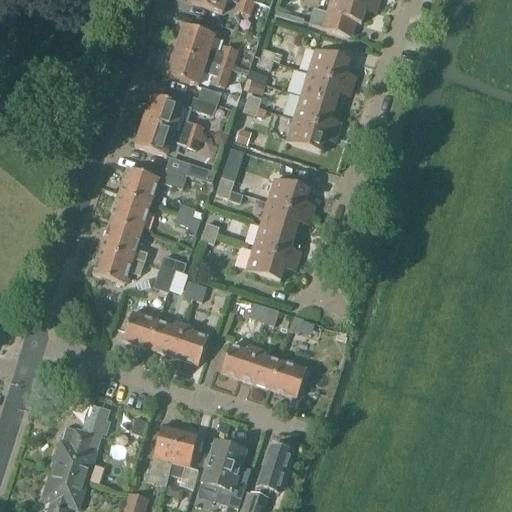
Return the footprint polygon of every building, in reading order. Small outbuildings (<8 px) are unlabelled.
[(269,11),(271,6),(252,0),(191,0),(190,6),(221,17),(226,4),(237,7),(235,14),(248,18),(249,19),(253,6),(269,11)] [(372,7),(348,0),(331,0),(326,16),(313,12),(308,28),(348,40),(348,39),(347,38),(351,27),(352,27),(352,25),(360,28),(364,15),(370,16),(372,7)] [(182,29),(173,55),(230,73),(236,54),(223,50),(221,57),(209,53),(214,40),(218,41),(222,29),(196,21),(192,32),(182,29)] [(262,53),(259,62),(272,66),(275,57),(262,53)] [(314,54),(306,78),(346,91),(350,79),(344,77),(348,64),(314,54)] [(230,73),(173,55),(165,80),(197,90),(202,76),(213,80),(211,87),(224,92),(230,73)] [(272,66),(259,62),(257,71),(270,75),(272,66)] [(284,69),(274,66),(272,74),(281,77),(284,69)] [(265,88),(267,80),(249,74),(246,83),(265,88)] [(306,78),(299,101),(333,112),(338,98),(344,100),(346,91),(306,78)] [(262,99),(265,89),(246,83),(243,93),(262,99)] [(197,102),(197,103),(216,109),(220,98),(201,92),(200,93),(201,93),(198,102),(197,102)] [(142,125),(199,143),(202,132),(185,127),(190,113),(186,111),(182,110),(150,99),(142,125)] [(247,99),(244,108),(257,112),(260,103),(247,99)] [(186,111),(190,113),(212,121),(216,109),(197,103),(189,101),(189,102),(190,102),(187,111),(186,111)] [(299,101),(292,124),(332,137),(336,125),(330,123),(333,112),(299,101)] [(257,112),(244,108),(242,116),(255,121),(257,112)] [(332,137),(292,124),(285,146),(319,157),(323,144),(329,146),(332,137)] [(199,143),(142,125),(134,150),(165,160),(170,146),(195,154),(199,143)] [(246,149),(251,136),(239,132),(234,145),(246,149)] [(228,137),(219,134),(214,136),(211,146),(224,150),(228,137)] [(165,171),(164,174),(185,180),(189,168),(169,161),(168,162),(169,163),(166,171),(165,171)] [(126,173),(117,200),(149,210),(158,183),(126,173)] [(185,180),(164,174),(164,175),(165,175),(162,183),(161,183),(160,186),(181,193),(185,180)] [(220,182),(217,191),(230,195),(233,186),(220,182)] [(274,183),(266,206),(306,220),(310,207),(304,205),(308,193),(274,183)] [(230,195),(217,191),(215,199),(228,204),(230,195)] [(149,210),(117,200),(108,227),(109,227),(110,225),(125,230),(124,233),(140,238),(149,210)] [(266,206),(259,229),(293,241),(298,226),(303,228),(306,220),(266,206)] [(180,208),(177,217),(191,222),(194,212),(180,208)] [(199,224),(191,222),(177,217),(174,227),(188,231),(186,237),(194,240),(199,224)] [(108,227),(99,254),(143,268),(146,257),(135,253),(140,238),(124,233),(125,230),(110,225),(109,227),(108,227)] [(205,228),(202,236),(215,240),(218,232),(205,228)] [(259,229),(252,252),(292,265),(295,253),(290,251),(293,241),(259,229)] [(215,240),(202,236),(200,245),(213,249),(215,240)] [(292,265),(252,252),(245,275),(279,286),(283,272),(289,273),(292,265)] [(143,268),(99,254),(92,278),(123,289),(128,276),(139,279),(143,268)] [(162,262),(159,273),(173,278),(174,274),(182,277),(184,269),(162,262)] [(159,273),(156,282),(170,287),(173,278),(159,273)] [(170,287),(156,282),(153,290),(167,295),(170,287)] [(150,291),(147,283),(135,287),(138,295),(150,291)] [(182,300),(192,303),(197,289),(187,286),(182,300)] [(197,289),(192,303),(201,306),(206,292),(197,289)] [(248,322),(261,326),(265,312),(252,308),(248,322)] [(265,312),(261,326),(273,330),(278,316),(265,312)] [(121,345),(148,353),(157,325),(131,316),(121,345)] [(288,335),(298,338),(302,324),(293,321),(288,335)] [(148,353),(173,362),(184,328),(174,325),(172,330),(157,325),(148,353)] [(184,328),(173,362),(197,370),(207,342),(191,336),(193,331),(184,328)] [(220,377),(246,386),(257,352),(246,349),(245,354),(229,349),(220,377)] [(246,386),(271,394),(280,366),(264,360),(265,355),(257,352),(246,386)] [(280,366),(271,394),(296,402),(305,374),(280,366)] [(61,445),(51,475),(69,480),(92,409),(78,404),(73,421),(84,425),(81,435),(74,433),(67,431),(63,443),(65,443),(64,447),(61,445)] [(95,457),(100,441),(101,438),(105,439),(109,427),(105,426),(109,415),(108,414),(92,409),(69,480),(86,486),(87,485),(98,489),(98,488),(103,472),(91,468),(95,457)] [(145,425),(134,422),(130,436),(140,440),(145,425)] [(168,479),(180,434),(161,429),(152,462),(153,462),(147,486),(165,490),(168,479)] [(197,438),(180,434),(168,479),(181,482),(184,470),(189,471),(197,438)] [(224,511),(237,511),(247,483),(245,483),(236,480),(243,456),(215,447),(202,486),(220,492),(215,507),(225,510),(224,511)] [(269,450),(254,497),(250,496),(245,511),(263,511),(270,493),(278,496),(291,455),(269,450)] [(77,511),(86,486),(69,480),(51,475),(42,502),(51,505),(48,511),(67,511),(68,511),(71,511),(77,511)] [(124,511),(144,511),(147,504),(128,499),(124,511)]
